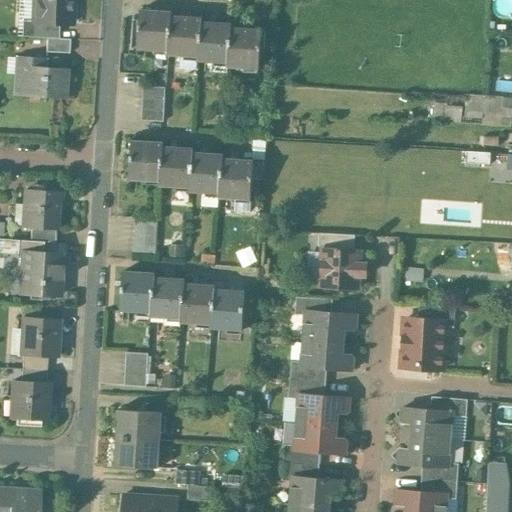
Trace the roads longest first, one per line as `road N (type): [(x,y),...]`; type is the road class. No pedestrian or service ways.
road 1 (residential): [(105,157),(86,452)]
road 2 (residential): [(117,0),(105,157)]
road 3 (residential): [(511,393),(379,383)]
road 4 (residential): [(379,383),(369,511)]
